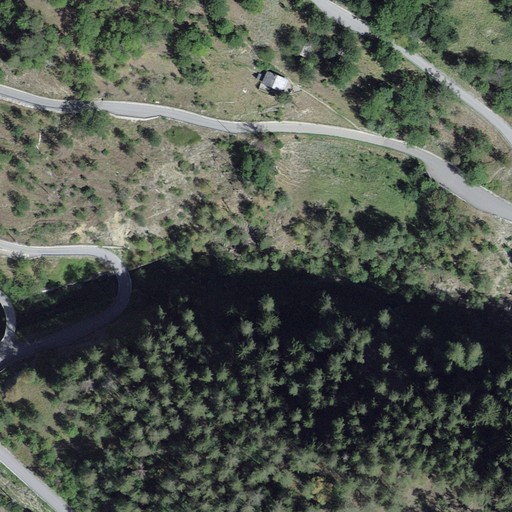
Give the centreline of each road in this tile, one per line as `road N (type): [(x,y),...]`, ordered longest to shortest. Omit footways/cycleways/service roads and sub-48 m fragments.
road 1 (unclassified): [(0,89),(229,127),(365,137),(422,155),(511,213)]
road 2 (unclassified): [(511,138),(410,55),(319,0)]
road 3 (unclassified): [(124,295),(121,270),(107,255),(0,244)]
road 4 (unclassified): [(124,295),(102,318),(0,357)]
